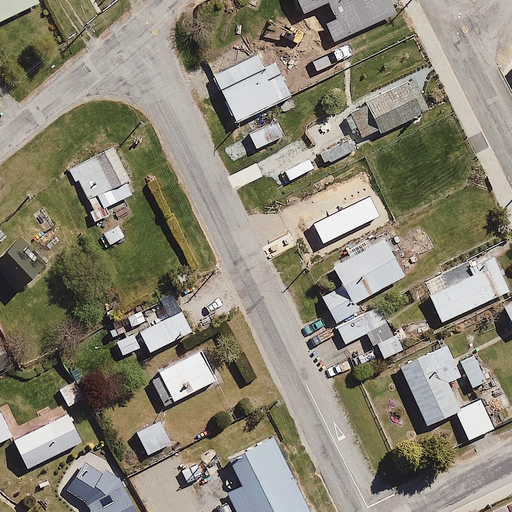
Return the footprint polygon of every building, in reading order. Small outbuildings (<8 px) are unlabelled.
[(40,0),(0,0),(0,23),(42,3),(40,0)] [(296,0),(303,14),(327,3),(336,22),(328,26),(335,43),(393,18),(384,0),(296,0)] [(264,65),(259,54),(213,75),(236,125),(296,98),(278,58),(264,65)] [(426,108),(410,77),(343,113),(359,144),(426,108)] [(284,138),(273,118),(245,134),(256,153),(284,138)] [(359,147),(338,120),(310,141),(330,168),(359,147)] [(116,144),(70,168),(95,217),(141,193),(116,144)] [(467,199),(454,181),(429,198),(442,217),(467,199)] [(72,249),(48,221),(12,253),(35,280),(72,249)] [(405,274),(385,238),(334,266),(344,283),(321,296),(347,343),(387,321),(372,293),(405,274)] [(447,286),(442,275),(422,285),(443,325),(511,289),(490,249),(466,262),(471,273),(447,286)] [(511,299),(502,304),(511,326),(511,299)] [(146,348),(148,353),(193,334),(183,310),(116,338),(124,357),(146,348)] [(0,335),(0,356),(10,352),(1,335),(0,335)] [(203,346),(147,374),(165,409),(221,381),(203,346)] [(458,371),(445,346),(400,366),(427,427),(456,415),(460,411),(444,377),(458,371)] [(475,357),(459,364),(471,391),(487,383),(475,357)] [(58,386),(65,405),(106,389),(99,370),(58,386)] [(460,411),(456,415),(468,443),(496,430),(482,400),(463,409),(460,411)] [(12,439),(26,469),(84,442),(69,412),(12,439)] [(159,417),(136,429),(145,448),(169,436),(159,417)] [(289,432),(239,458),(266,511),(329,511),(330,511),(289,432)] [(70,473),(65,495),(88,506),(87,511),(142,511),(112,452),(70,473)] [(195,455),(177,466),(188,484),(205,473),(195,455)] [(511,511),(511,500),(499,507),(501,511),(511,511)]
